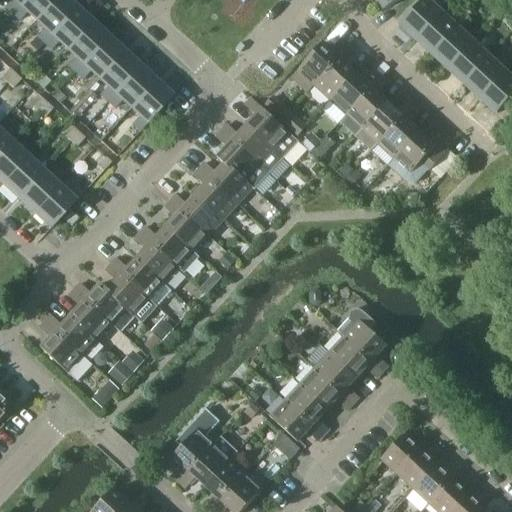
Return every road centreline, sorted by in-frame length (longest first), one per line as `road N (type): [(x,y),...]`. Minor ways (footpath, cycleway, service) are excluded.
road 1 (residential): [(57,275),(222,92),(145,16)]
road 2 (residential): [(342,0),(486,145)]
road 3 (residential): [(291,511),(394,389),(406,389)]
road 4 (residential): [(185,511),(75,409)]
road 5 (residential): [(406,389),(511,484)]
